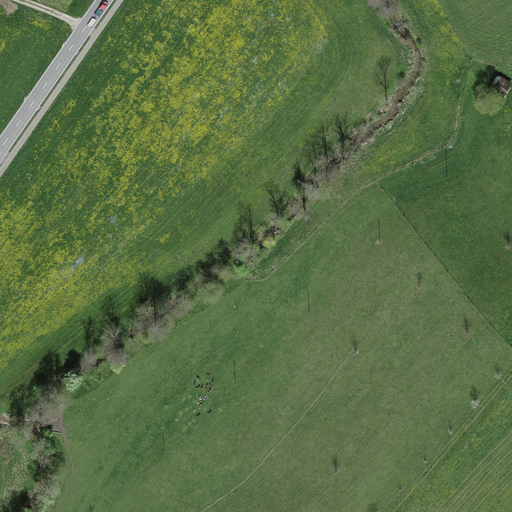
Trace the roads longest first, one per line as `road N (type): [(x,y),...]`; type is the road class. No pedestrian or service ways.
road 1 (track): [(390,511),(511,369)]
road 2 (secondary): [(105,0),(0,149)]
